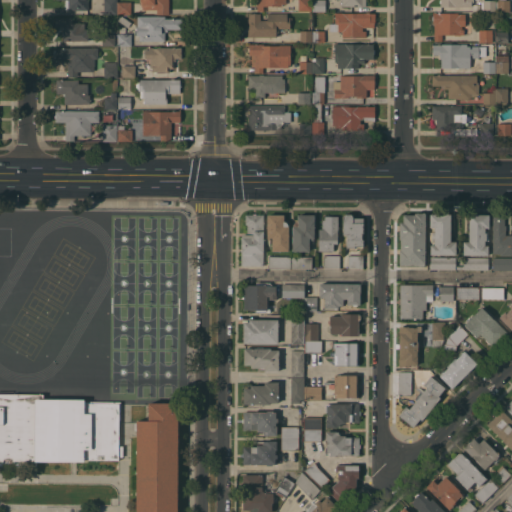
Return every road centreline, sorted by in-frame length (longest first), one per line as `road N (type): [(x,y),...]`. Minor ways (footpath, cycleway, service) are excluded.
road 1 (tertiary): [(215,178),(200,207),(199,511)]
road 2 (tertiary): [(222,511),(224,210),(215,178)]
road 3 (residential): [(381,179),(380,499)]
road 4 (residential): [(511,365),(366,511)]
road 5 (residential): [(402,0),(402,179)]
road 6 (residential): [(215,0),(215,178)]
road 7 (residential): [(29,0),(29,176)]
